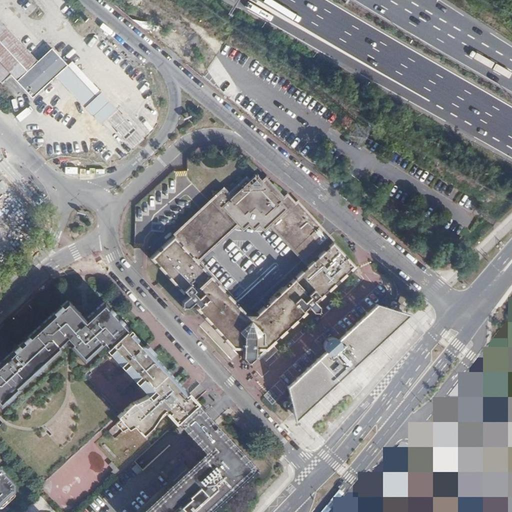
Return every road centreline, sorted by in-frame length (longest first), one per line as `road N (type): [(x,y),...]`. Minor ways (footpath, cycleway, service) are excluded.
road 1 (unclassified): [(313,475),(119,267),(108,228)]
road 2 (unclassified): [(259,145),(460,316)]
road 3 (motorway): [(240,0),(356,64),(435,91)]
road 4 (unclassified): [(109,222),(121,201),(193,139),(220,134),(259,145)]
road 5 (unclassified): [(161,62),(176,91),(171,125),(137,162),(87,195)]
road 6 (secondary): [(430,346),(313,475)]
road 7 (motorway): [(292,0),(435,91)]
road 8 (motorway): [(511,69),(389,0)]
road 9 (unclassified): [(161,62),(259,145)]
road 10 (secondary): [(318,511),(399,413)]
